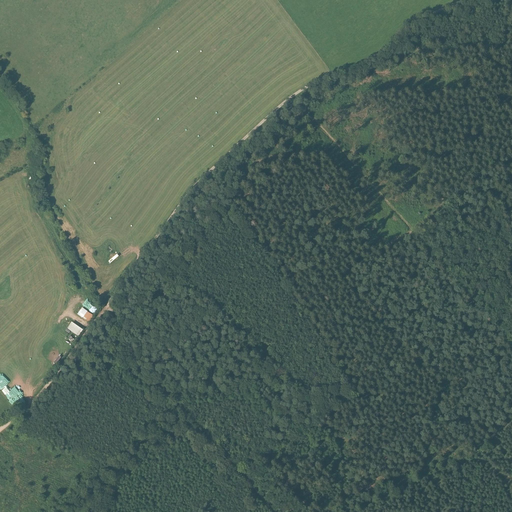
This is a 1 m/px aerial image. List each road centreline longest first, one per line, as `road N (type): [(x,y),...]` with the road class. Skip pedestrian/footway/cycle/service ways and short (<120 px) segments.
road 1 (track): [(0,427),(38,394),(172,212),(230,150),(294,92),(456,0)]
road 2 (track): [(317,118),(511,343)]
road 3 (track): [(274,511),(170,391),(130,371),(121,327),(103,306)]
